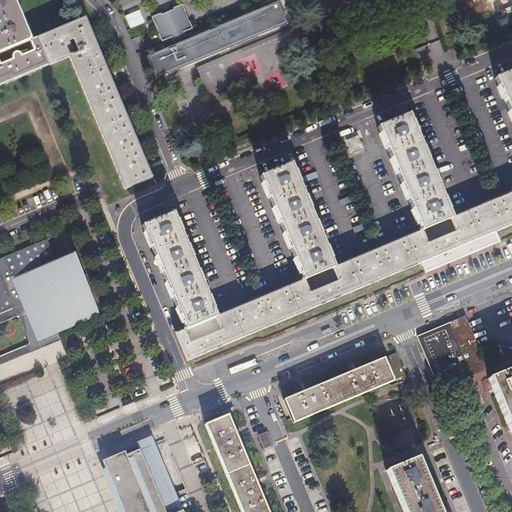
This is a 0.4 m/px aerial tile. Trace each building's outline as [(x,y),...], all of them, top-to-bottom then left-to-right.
[(0,0),(0,52),(29,41),(29,38),(27,34),(26,32),(23,26),(22,22),(21,20),(19,16),(19,14),(17,9),(16,8),(14,3),(13,2),(12,0),(0,0)] [(176,45),(146,57),(155,78),(163,75),(286,24),(277,3),(188,40),(176,45)] [(183,5),(154,17),(163,41),(173,37),(176,45),(188,40),(185,33),(193,29),(183,5)] [(56,30),(35,38),(47,67),(68,58),(123,190),(150,179),(141,157),(130,129),(117,98),(105,70),(94,43),(84,18),(61,28),(56,30)] [(0,86),(47,67),(35,38),(29,41),(0,52),(0,86)] [(511,69),(491,78),(511,126),(511,69)] [(410,113),(375,127),(418,231),(453,217),(410,113)] [(291,162),(257,177),(267,200),(271,209),(288,250),(291,258),(301,280),(335,266),(291,162)] [(182,330),(173,334),(185,361),(191,359),(423,262),(496,231),(499,230),(511,224),(511,191),(453,217),(418,231),(335,266),(301,280),(297,282),(287,286),(230,310),(221,314),(217,315),(182,330)] [(217,315),(174,212),(139,226),(149,249),(153,258),(161,279),(170,300),(173,306),(182,330),(217,315)] [(496,231),(423,262),(427,272),(500,241),(496,231)] [(59,340),(55,331),(95,314),(70,253),(51,261),(42,239),(0,256),(0,364),(41,348),(59,340)] [(482,367),(463,322),(421,340),(440,385),(482,367)] [(407,375),(398,354),(386,358),(395,380),(407,375)] [(304,391),(285,399),(293,418),(295,423),(388,384),(396,381),(395,380),(386,358),(386,357),(355,370),(304,391)] [(511,370),(489,381),(491,387),(508,427),(511,436),(511,370)] [(206,425),(241,511),(269,511),(262,494),(256,480),(238,436),(236,430),(230,415),(206,425)] [(261,435),(266,449),(274,445),(268,432),(261,435)] [(180,511),(155,449),(143,454),(142,450),(108,465),(123,502),(125,501),(129,511),(180,511)] [(420,465),(417,459),(387,471),(404,511),(438,511),(436,505),(420,465)]
